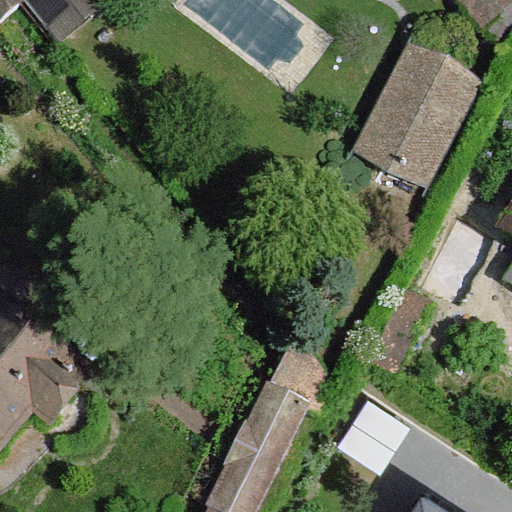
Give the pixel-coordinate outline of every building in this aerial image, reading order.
[(0,0),(0,25),(26,5),(21,0),(0,0)] [(105,0),(21,0),(26,5),(60,46),(111,7),(105,0)] [(511,5),(511,0),(468,0),(464,4),(487,28),(511,5)] [(426,63),(377,162),(425,187),(476,88),(426,63)] [(410,295),(381,352),(404,364),(433,306),(410,295)] [(0,317),(0,468),(29,435),(50,451),(91,397),(0,317)] [(257,511),(307,412),(273,395),(214,511),(257,511)] [(384,469),(413,424),(373,398),(344,443),(384,469)] [(450,511),(426,496),(415,511),(450,511)]
